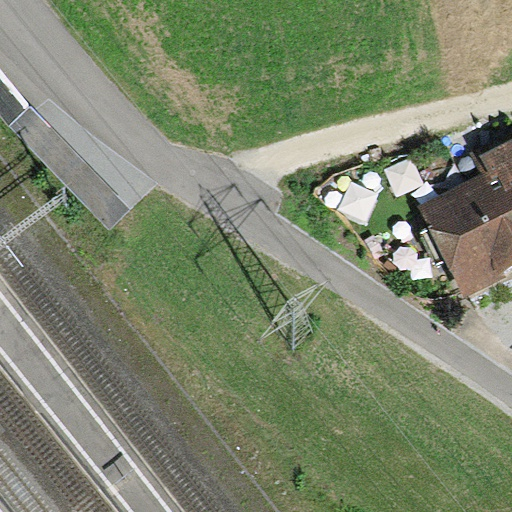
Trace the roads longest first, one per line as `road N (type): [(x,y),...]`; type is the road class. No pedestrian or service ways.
road 1 (residential): [(511,401),(209,190),(145,161),(18,0)]
road 2 (track): [(511,102),(274,157),(209,190)]
